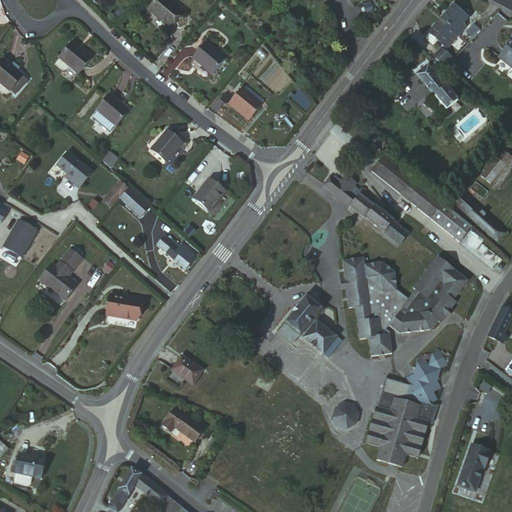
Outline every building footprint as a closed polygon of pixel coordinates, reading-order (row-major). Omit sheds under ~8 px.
[(171,10),(158,0),(147,0),(140,9),(158,26),(171,10)] [(433,20),(450,35),(456,28),(453,25),(458,19),(445,7),(433,20)] [(472,30),(479,21),(475,17),(467,25),(472,30)] [(444,44),(450,35),(433,20),(421,33),(429,41),(434,46),(440,40),(444,44)] [(429,41),(421,33),(417,37),(417,40),(424,46),(425,46),(429,41)] [(511,42),(508,39),(493,58),(511,73),(511,42)] [(84,57),(63,40),(51,57),(52,58),(48,64),(58,73),(64,66),(73,73),(84,57)] [(439,50),(444,44),(440,40),(434,46),(439,50)] [(209,66),(193,47),(178,59),(195,79),(209,66)] [(443,60),(433,51),(426,59),(436,68),(443,60)] [(0,91),(2,94),(4,93),(14,81),(15,80),(11,75),(14,71),(8,65),(5,69),(0,64),(0,91)] [(426,99),(438,113),(450,103),(418,67),(407,77),(426,99)] [(14,81),(4,93),(8,98),(19,86),(14,81)] [(306,112),(314,104),(299,91),(292,99),(306,112)] [(122,111),(106,95),(91,111),(108,127),(122,111)] [(234,131),(245,116),(226,99),(214,115),(234,131)] [(432,118),(438,113),(426,99),(420,104),(432,118)] [(496,138),(501,132),(497,129),(493,135),(496,138)] [(176,146),(161,133),(145,152),(161,165),(176,146)] [(17,161),(26,165),(30,157),(21,153),(17,161)] [(108,164),(101,157),(95,163),(103,171),(108,164)] [(368,174),(399,197),(401,195),(411,181),(380,157),(368,174)] [(57,182),(72,194),(84,177),(63,158),(53,172),(60,178),(57,182)] [(509,172),(493,158),(473,182),(482,190),(484,188),(491,195),(509,172)] [(329,177),(324,185),(350,204),(348,210),(398,247),(409,233),(395,223),(398,219),(359,189),(362,185),(351,176),(343,187),(329,177)] [(411,181),(401,195),(460,243),(473,226),(411,181)] [(119,190),(112,184),(104,193),(111,201),(119,190)] [(216,197),(200,184),(185,204),(200,216),(216,197)] [(131,220),(141,210),(119,190),(111,201),(131,220)] [(111,201),(104,193),(95,204),(103,211),(111,201)] [(500,244),(508,233),(464,193),(455,203),(500,244)] [(0,208),(7,212),(9,207),(0,202),(0,208)] [(23,259),(38,230),(18,220),(3,249),(23,259)] [(178,271),(189,258),(175,246),(173,249),(165,241),(163,244),(157,238),(150,247),(178,271)] [(60,279),(74,260),(62,251),(49,270),(43,266),(31,283),(57,303),(69,285),(60,279)] [(365,256),(342,260),(348,309),(354,308),(359,340),(367,340),(371,358),(392,355),(390,334),(386,331),(388,327),(401,336),(435,331),(470,282),(442,260),(407,294),(397,287),(395,271),(384,261),(366,262),(365,256)] [(97,282),(104,272),(97,266),(89,275),(97,282)] [(324,307),(306,294),(285,322),(302,336),(316,318),(324,307)] [(129,324),(133,304),(104,299),(100,320),(129,324)] [(509,315),(498,309),(482,342),(494,347),(509,315)] [(285,322),(279,333),(295,346),(302,336),(285,322)] [(343,339),(339,335),(324,355),(329,358),(343,339)] [(412,385),(408,396),(432,403),(441,369),(448,366),(441,351),(419,361),(412,385)] [(185,389),(194,375),(173,358),(164,373),(185,389)] [(431,421),(435,406),(408,396),(412,385),(386,378),(379,405),(389,408),(393,397),(420,405),(416,417),(431,421)] [(389,408),(379,405),(367,442),(380,446),(376,460),(402,468),(408,449),(421,453),(431,421),(416,417),(420,405),(393,397),(389,408)] [(345,403),(337,408),(335,417),(338,425),(347,427),(356,422),(358,413),(354,406),(345,403)] [(194,435),(165,413),(152,432),(162,441),(167,433),(185,448),(194,435)] [(473,444),(459,484),(476,489),(490,449),(473,444)] [(27,481),(34,482),(37,463),(12,459),(9,479),(27,481)] [(113,511),(128,488),(154,509),(157,505),(165,511),(175,511),(138,482),(125,473),(102,511),(113,511)] [(7,489),(25,492),(27,481),(9,479),(7,489)] [(33,493),(34,482),(27,481),(25,492),(33,493)]
